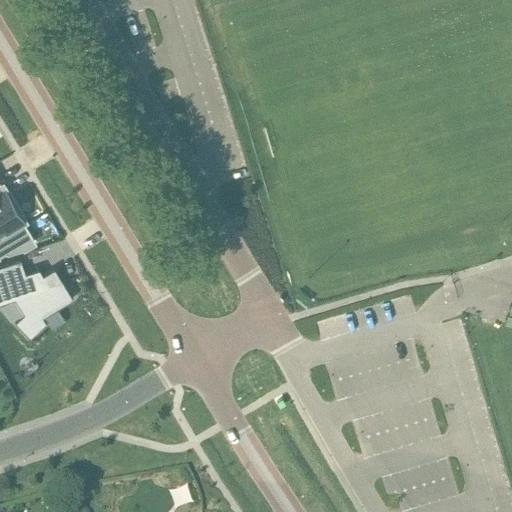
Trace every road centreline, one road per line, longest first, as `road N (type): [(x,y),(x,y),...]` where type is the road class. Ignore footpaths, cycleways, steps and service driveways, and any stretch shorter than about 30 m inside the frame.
road 1 (unclassified): [(195,359),(270,314),(79,0)]
road 2 (tertiary): [(195,359),(0,41)]
road 3 (residential): [(0,451),(74,427),(195,359)]
road 4 (tertiary): [(289,511),(195,359)]
